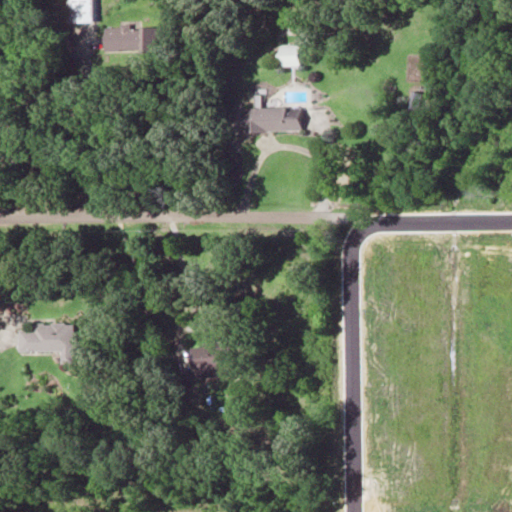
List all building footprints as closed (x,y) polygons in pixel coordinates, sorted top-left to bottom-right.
[(92,0),(68,0),(69,20),(92,20),(92,0)] [(298,64),(298,42),(278,42),(278,64),(298,64)] [(416,109),(421,93),(414,91),(409,107),(416,109)] [(242,117),(242,129),(300,129),(300,105),(250,105),(250,117),(242,117)] [(72,321),(32,321),(31,328),(17,328),(17,349),(62,350),(62,360),(72,360),(72,321)] [(209,366),(231,364),(229,339),(187,343),(190,377),(210,375),(209,366)]
